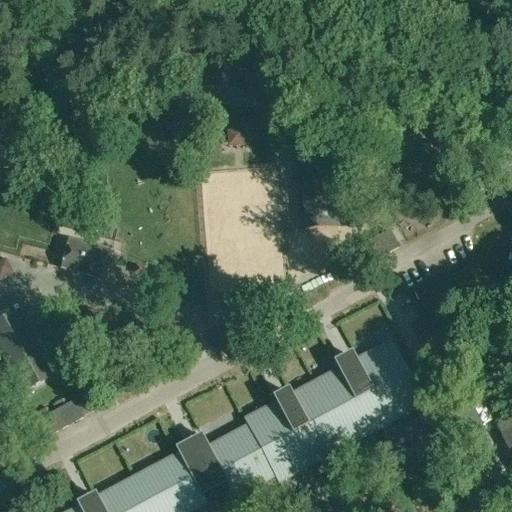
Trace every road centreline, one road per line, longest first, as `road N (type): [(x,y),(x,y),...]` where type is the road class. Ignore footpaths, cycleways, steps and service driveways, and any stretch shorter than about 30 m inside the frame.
road 1 (residential): [(0,482),(511,210)]
road 2 (residential): [(0,166),(59,129),(186,96),(301,110),(511,171)]
road 3 (unknown): [(205,373),(193,324),(170,305),(0,280)]
road 4 (unknown): [(474,511),(461,450),(376,282)]
